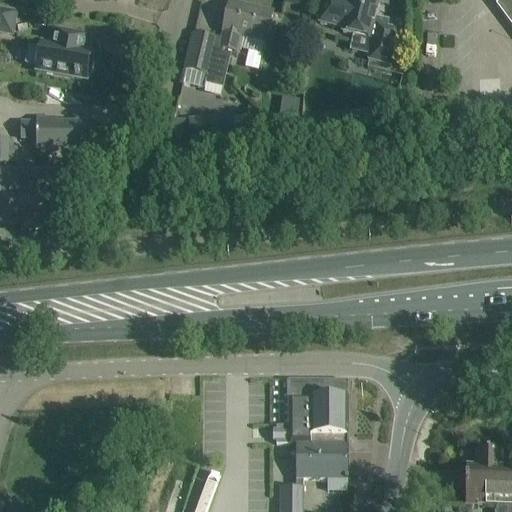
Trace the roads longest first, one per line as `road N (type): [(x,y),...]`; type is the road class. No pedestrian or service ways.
road 1 (unclassified): [(511,204),(0,259)]
road 2 (primary): [(511,245),(0,299)]
road 3 (primary): [(0,338),(511,312)]
road 4 (unclassified): [(0,376),(368,366),(419,386)]
road 5 (residential): [(0,110),(141,111),(184,0)]
road 6 (unclassified): [(390,511),(406,415),(419,386)]
